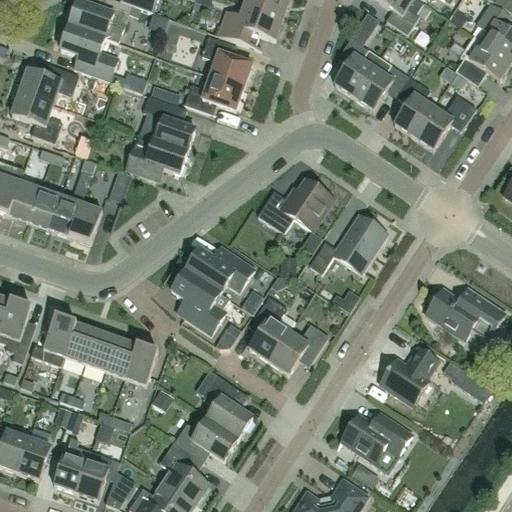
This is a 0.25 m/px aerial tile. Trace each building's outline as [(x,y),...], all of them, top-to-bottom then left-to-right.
[(157,0),(121,0),(120,6),(151,17),(157,0)] [(246,0),(244,7),(282,21),(289,0),(246,0)] [(414,1),(411,0),(371,0),(370,2),(391,16),(385,26),(406,39),(418,21),(415,18),(422,7),(414,1)] [(453,0),(411,0),(414,1),(414,0),(435,0),(448,8),(453,0)] [(511,0),(497,0),(493,6),(511,18),(511,0)] [(192,21),(206,26),(213,5),(199,1),(192,21)] [(77,6),(68,30),(104,43),(117,48),(122,34),(130,10),(106,2),(101,14),(86,9),(77,6)] [(282,21),(244,7),(240,21),(226,16),(217,40),(259,55),(263,42),(273,45),(282,21)] [(481,46),(511,66),(511,64),(511,39),(503,33),(510,22),(490,9),(476,30),(487,38),(481,46)] [(104,43),(68,30),(59,55),(77,61),(73,74),(109,87),(117,63),(99,57),(104,43)] [(209,80),(243,92),(251,68),(227,60),(231,49),(207,41),(200,61),(214,66),(209,80)] [(459,62),(462,64),(454,76),(474,90),(480,80),(484,80),(486,77),(498,86),(511,66),(481,46),(473,41),(459,62)] [(386,42),(381,54),(405,64),(410,52),(386,42)] [(379,63),(368,55),(349,43),(336,63),(346,70),(333,90),(352,103),(379,63)] [(409,83),(379,63),(352,103),(372,115),(385,95),(396,102),(409,83)] [(19,97),(52,110),(57,97),(70,102),(78,80),(54,72),(50,83),(27,75),(19,97)] [(243,92),(209,80),(204,95),(190,90),(183,110),(207,118),(211,107),(235,116),(243,92)] [(409,83),(396,102),(406,109),(393,129),(412,142),(432,112),(422,106),(429,96),(409,83)] [(52,110),(19,97),(10,120),(34,128),(30,140),(54,148),(61,127),(48,122),(52,110)] [(432,112),(412,142),(432,155),(449,130),(459,137),(475,113),(456,100),(443,119),(432,112)] [(147,143),(186,157),(194,134),(172,126),(177,111),(147,101),(142,117),(146,119),(143,128),(151,131),(147,143)] [(133,151),(125,173),(150,182),(159,185),(163,174),(178,179),(186,157),(147,143),(137,139),(133,151)] [(0,148),(6,151),(9,143),(0,140),(0,148)] [(49,166),(52,158),(40,154),(38,162),(49,166)] [(52,158),(49,166),(61,170),(63,162),(52,158)] [(90,179),(95,167),(83,163),(79,175),(90,179)] [(108,202),(119,206),(129,180),(117,175),(108,202)] [(0,217),(7,220),(19,187),(0,180),(0,217)] [(19,187),(7,220),(28,227),(39,194),(42,187),(33,184),(30,191),(19,187)] [(273,196),(256,221),(278,235),(283,239),(293,224),(311,236),(333,204),(304,185),(292,203),(288,201),(285,205),(273,196)] [(511,187),(503,201),(511,207),(511,187)] [(39,194),(28,227),(48,235),(60,202),(62,194),(53,191),(50,198),(39,194)] [(60,202),(48,235),(68,242),(80,209),(83,201),(74,198),(71,206),(60,202)] [(101,216),(80,209),(68,242),(89,249),(101,216)] [(308,271),(320,279),(333,260),(359,278),(385,238),(358,220),(336,254),(324,247),(308,271)] [(198,254),(184,275),(220,299),(226,289),(238,297),(253,274),(220,251),(212,263),(198,254)] [(184,275),(170,297),(184,306),(176,318),(183,322),(210,340),(225,317),(221,314),(228,304),(220,299),(184,275)] [(442,293),(424,320),(463,346),(470,335),(486,345),(504,318),(466,293),(459,304),(442,293)] [(0,302),(0,332),(10,305),(0,302)] [(295,326),(283,319),(286,314),(268,302),(251,326),(262,332),(247,353),(267,367),(287,337),(295,326)] [(0,332),(0,347),(6,349),(5,354),(14,357),(12,360),(11,365),(21,369),(28,349),(19,346),(31,313),(10,305),(0,332)] [(54,321),(43,353),(33,350),(30,361),(60,371),(63,362),(75,329),(54,321)] [(75,329),(63,362),(84,369),(96,336),(75,329)] [(288,337),(267,367),(287,380),(297,365),(303,357),(313,364),(328,342),(309,329),(299,344),(288,337)] [(115,343),(96,336),(84,369),(103,376),(115,343)] [(136,350),(115,343),(103,376),(124,383),(136,350)] [(136,350),(124,383),(145,391),(157,358),(136,350)] [(405,370),(395,363),(378,389),(411,411),(428,386),(425,384),(438,366),(417,352),(405,370)] [(460,374),(448,366),(442,377),(454,384),(460,374)] [(2,385),(13,389),(16,381),(5,377),(2,385)] [(217,381),(202,404),(213,411),(205,423),(237,445),(251,423),(232,410),(241,397),(217,381)] [(19,391),(30,395),(33,387),(22,383),(19,391)] [(70,409),(72,401),(61,397),(58,405),(70,409)] [(72,401),(70,409),(81,413),(83,405),(72,401)] [(99,417),(96,425),(108,429),(111,421),(99,417)] [(357,420),(335,453),(336,453),(341,447),(374,469),(384,453),(396,460),(392,465),(393,466),(411,440),(387,424),(378,418),(370,429),(357,420)] [(185,428),(173,447),(192,461),(199,451),(223,466),(237,445),(205,423),(197,436),(185,428)] [(119,424),(116,432),(127,436),(130,428),(119,424)] [(0,429),(0,446),(1,447),(0,450),(0,471),(15,477),(27,443),(16,439),(17,435),(0,429)] [(74,498),(86,466),(72,461),(78,445),(69,442),(52,490),(74,498)] [(49,451),(27,443),(15,477),(38,485),(49,451)] [(192,461),(173,447),(158,468),(170,476),(162,489),(194,510),(208,489),(187,475),(196,463),(192,461)] [(86,466),(74,498),(96,506),(108,473),(111,464),(89,456),(86,466)] [(104,508),(113,511),(114,511),(123,499),(126,501),(134,488),(115,476),(104,508)] [(359,511),(366,501),(342,485),(328,505),(320,507),(308,499),(304,500),(295,511),(359,511)] [(142,493),(129,511),(192,511),(194,510),(162,489),(153,501),(142,493)]
